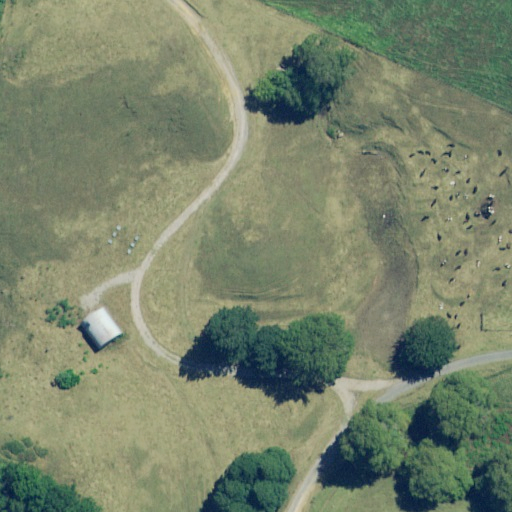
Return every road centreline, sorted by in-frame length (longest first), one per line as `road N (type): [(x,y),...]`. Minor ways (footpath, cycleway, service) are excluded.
road 1 (track): [(420,391),(203,391),(143,278),(203,188),(233,116),(169,0)]
road 2 (track): [(278,511),(302,461),(420,391)]
